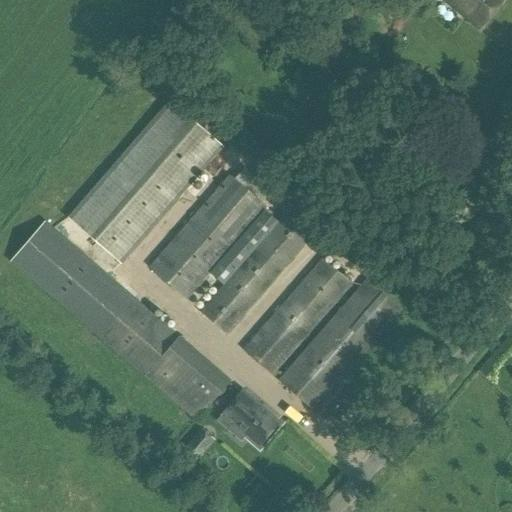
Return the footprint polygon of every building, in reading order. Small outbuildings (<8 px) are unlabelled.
[(443,0),(479,28),(501,0),(443,0)] [(171,102),(70,218),(122,264),(224,148),(171,102)] [(230,177),(151,267),(187,299),(266,208),(230,177)] [(285,215),(201,312),(226,334),(310,238),(285,215)] [(46,216),(11,256),(102,335),(196,419),(230,381),(231,380),(180,334),(136,296),(46,216)] [(322,260),(244,349),(272,374),(350,285),(322,260)] [(368,280),(278,380),(322,419),(343,395),(332,386),(401,309),(368,280)] [(243,390),(222,414),(260,446),(280,423),(243,390)] [(347,390),(328,415),(339,423),(358,398),(347,390)] [(203,428),(182,450),(196,463),(216,441),(203,428)]
